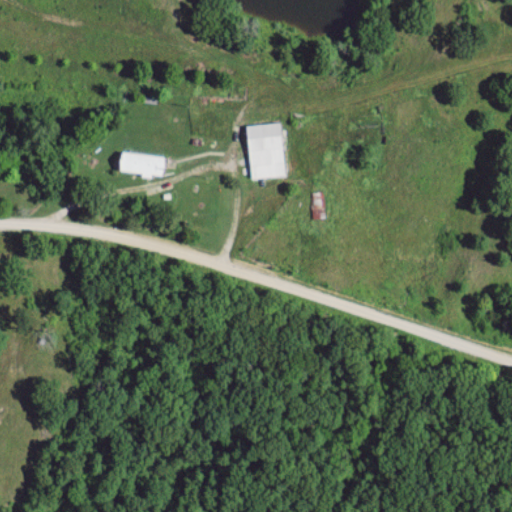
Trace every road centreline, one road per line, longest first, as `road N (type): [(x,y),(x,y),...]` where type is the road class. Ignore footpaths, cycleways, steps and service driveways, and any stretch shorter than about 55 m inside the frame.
road 1 (residential): [(511,359),(192,251),(0,223)]
road 2 (residential): [(245,268),(237,117)]
